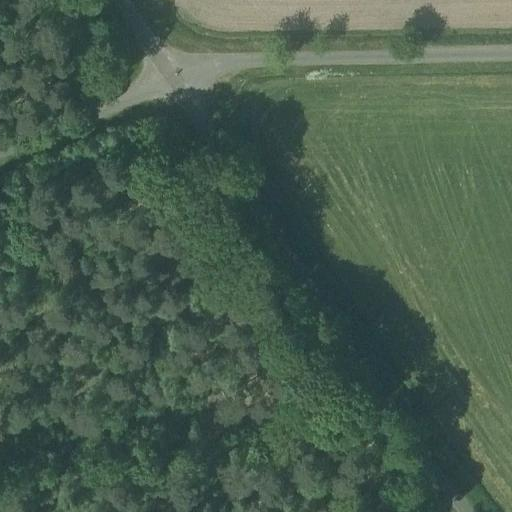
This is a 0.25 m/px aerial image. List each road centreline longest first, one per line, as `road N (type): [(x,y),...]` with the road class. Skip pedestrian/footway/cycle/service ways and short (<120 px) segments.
road 1 (unclassified): [(465,511),(397,423),(172,77)]
road 2 (unclassified): [(172,77),(243,60),(511,57)]
road 3 (unclassified): [(0,147),(172,77)]
